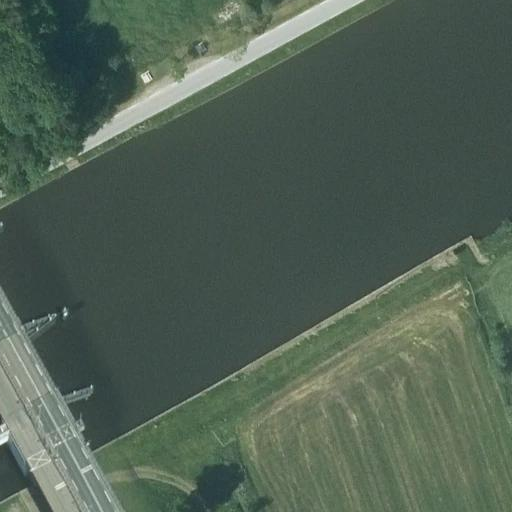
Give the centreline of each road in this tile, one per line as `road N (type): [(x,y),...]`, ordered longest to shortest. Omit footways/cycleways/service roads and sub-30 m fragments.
road 1 (unclassified): [(0,188),(344,0)]
road 2 (primary): [(100,511),(0,327)]
